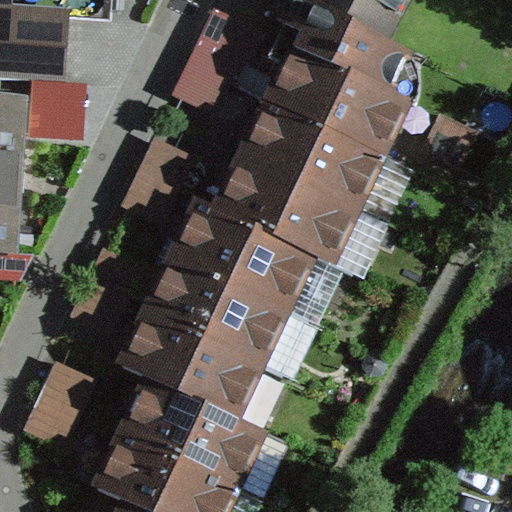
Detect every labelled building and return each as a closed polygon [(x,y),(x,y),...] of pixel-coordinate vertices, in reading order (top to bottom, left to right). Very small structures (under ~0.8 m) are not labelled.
[(409,53),(385,41),(312,0),(297,0),(285,25),(304,34),(271,101),(383,155),(409,100),(390,91),(409,53)] [(312,0),(385,41),(407,0),(312,0)] [(216,9),(197,50),(219,60),(237,69),(235,73),(243,77),(265,32),(216,9)] [(66,15),(0,11),(0,79),(63,82),(66,15)] [(219,60),(197,50),(187,71),(208,81),(219,60)] [(219,60),(208,81),(227,90),(235,73),(237,69),(219,60)] [(208,81),(187,71),(175,96),(216,115),(227,90),(208,81)] [(0,249),(12,251),(23,101),(0,99),(0,249)] [(245,157),(357,210),(383,155),(271,101),(262,121),(248,115),(239,135),(252,142),(245,157)] [(441,115),(423,150),(459,169),(478,133),(441,115)] [(196,157),(155,138),(144,161),(164,170),(185,180),(196,157)] [(219,212),(313,256),(312,258),(330,266),(357,210),(245,157),(237,172),(226,167),(217,186),(229,192),(220,210),(219,212)] [(133,183),(154,192),(164,170),(144,161),(133,183)] [(154,192),(175,202),(185,180),(164,170),(154,192)] [(154,192),(133,183),(123,206),(164,225),(175,202),(154,192)] [(182,241),(175,258),(288,310),(312,258),(313,256),(219,212),(220,210),(203,202),(193,223),(179,216),(170,236),(182,241)] [(145,268),(104,248),(93,272),(113,282),(134,292),(145,268)] [(158,292),(149,312),(262,364),(288,310),(175,258),(167,274),(156,268),(147,287),(158,292)] [(82,294),(103,304),(113,282),(93,272),(82,294)] [(103,304),(124,313),(134,292),(113,282),(103,304)] [(103,304),(82,294),(72,317),(113,336),(124,313),(103,304)] [(236,420),(262,364),(149,312),(140,332),(128,326),(119,345),(131,350),(123,367),(150,379),(236,420)] [(100,379),(58,360),(48,383),(68,392),(89,402),(100,379)] [(263,432),(236,420),(150,379),(142,396),(131,391),(122,411),(133,416),(126,433),(237,487),(263,432)] [(38,406),(58,415),(68,392),(48,383),(38,406)] [(58,415),(79,424),(89,402),(68,392),(58,415)] [(58,415),(38,406),(27,429),(68,448),(79,424),(58,415)] [(511,452),(511,423),(511,424),(473,468),(504,478),(507,470),(511,452)] [(225,511),(237,487),(126,433),(115,455),(104,449),(94,470),(106,476),(99,490),(129,505),(130,502),(149,511),(225,511)] [(149,511),(130,502),(129,505),(124,511),(149,511)]
